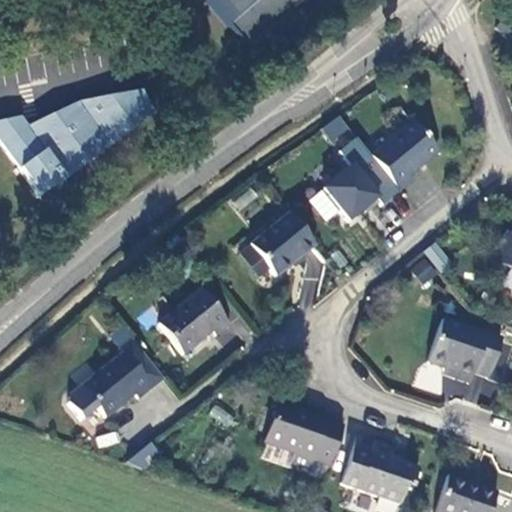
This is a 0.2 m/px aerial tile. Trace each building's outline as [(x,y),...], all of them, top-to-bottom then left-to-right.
[(206,0),(245,44),(295,0),(206,0)] [(511,33),(511,28),(503,22),(495,33),(506,41),(511,33)] [(23,118),(0,124),(0,141),(42,199),(158,112),(145,91),(75,103),(28,126),(23,118)] [(408,116),(363,153),(392,189),(437,153),(408,116)] [(331,141),(343,131),(333,119),(321,128),(331,141)] [(392,189),(363,153),(323,186),(353,222),(392,189)] [(306,242),(282,211),(236,247),(260,277),(306,242)] [(511,234),(499,229),(486,258),(503,268),(495,280),(511,288),(511,234)] [(429,239),(416,249),(430,268),(443,258),(429,239)] [(223,322),(197,287),(157,317),(183,352),(223,322)] [(493,335),(436,315),(420,361),(478,380),(493,335)] [(161,372),(130,336),(80,378),(112,415),(161,372)] [(339,422),(273,400),(257,447),(323,469),(339,422)] [(352,439),(337,484),(402,506),(418,461),(352,439)] [(139,471),(160,452),(149,441),(129,459),(139,471)] [(442,477),(430,511),(483,511),(490,493),(442,477)]
